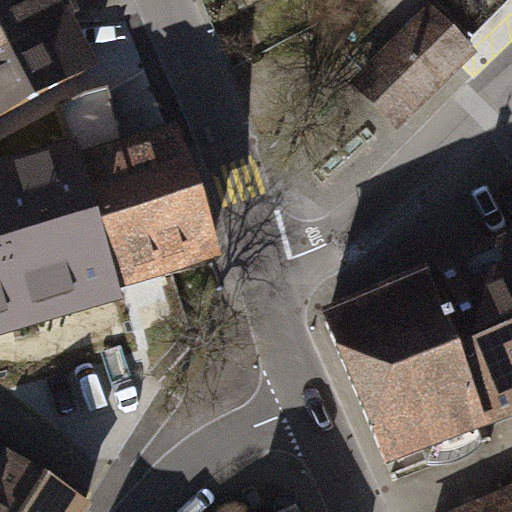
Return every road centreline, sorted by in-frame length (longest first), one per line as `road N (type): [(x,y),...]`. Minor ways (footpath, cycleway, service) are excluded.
road 1 (residential): [(269,258),(433,152),(511,76)]
road 2 (tertiary): [(269,258),(168,0)]
road 3 (residential): [(318,402),(202,456),(141,511)]
road 4 (tertiary): [(318,402),(269,258)]
